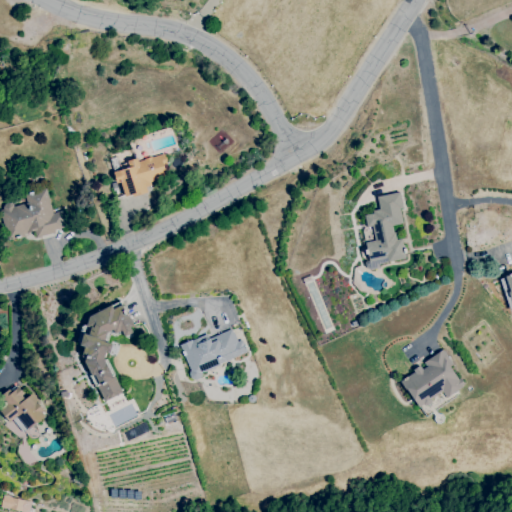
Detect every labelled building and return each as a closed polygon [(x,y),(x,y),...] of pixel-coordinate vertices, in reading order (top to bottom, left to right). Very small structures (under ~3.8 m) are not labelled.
[(168,178),(162,154),(127,163),(128,168),(115,171),(121,198),(147,192),(145,184),(168,178)] [(63,230),(59,213),(52,214),(47,191),(24,196),(25,202),(0,207),(0,212),(5,236),(33,231),(34,236),(63,230)] [(405,260),(401,238),(394,240),(392,226),(404,224),(398,192),(376,197),(378,211),(363,214),(365,228),(371,227),(373,241),(363,243),(367,267),(405,260)] [(511,274),(499,278),(507,308),(511,306),(511,274)] [(103,402),(121,394),(104,356),(116,350),(113,343),(109,344),(104,334),(113,330),(116,336),(132,328),(120,301),(84,317),(89,327),(73,335),(103,402)] [(244,354),(233,326),(179,348),(193,381),(202,377),(199,372),(244,354)] [(399,381),(418,409),(442,393),(445,398),(463,386),(450,367),(452,366),(442,350),(420,364),(421,366),(399,381)] [(31,394),(25,398),(17,386),(0,398),(0,411),(8,423),(12,420),(22,434),(47,415),(31,394)] [(0,507),(20,511),(27,511),(30,501),(3,495),(0,506),(0,507)]
